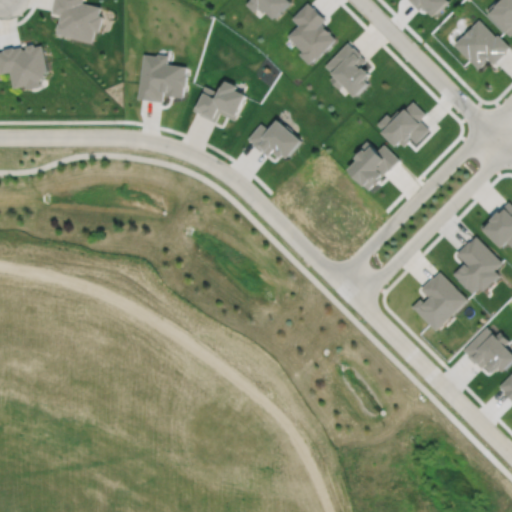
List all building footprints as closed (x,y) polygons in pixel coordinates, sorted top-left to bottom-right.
[(55,0),(53,9),(62,11),(60,19),(59,19),(58,26),(57,30),(94,38),(96,26),(101,27),(104,12),(100,11),(102,3),(88,0),(55,0)] [(251,0),(247,4),(255,12),(259,8),(264,14),(267,11),(277,21),(294,3),(291,0),(251,0)] [(309,0),(307,0),(292,15),(299,22),(288,33),(303,48),(299,51),(309,61),(316,54),(317,55),(336,36),(330,30),(331,29),(323,21),(319,25),(318,24),(327,16),(314,3),(313,4),(309,0)] [(411,0),(419,8),(424,3),(425,4),(423,6),(428,10),(429,9),(434,14),(448,0),(411,0)] [(511,0),(499,0),(489,10),(494,14),(492,16),(511,36),(511,0)] [(480,20),(456,45),(481,69),(490,59),(496,65),(507,53),(506,52),(511,47),(499,35),(497,37),(480,20)] [(0,49),(0,66),(1,70),(10,68),(14,84),(27,81),(28,85),(42,82),(41,77),(49,66),(43,42),(35,43),(35,40),(27,42),(27,45),(23,47),(22,43),(14,45),(13,44),(3,46),(4,48),(0,49)] [(348,40),(325,63),(335,72),(330,76),(340,86),(345,81),(356,92),(370,79),(366,75),(372,69),(365,62),(363,64),(361,63),(367,58),(361,52),(362,51),(355,43),(354,45),(348,40)] [(144,51),(138,96),(163,99),(164,88),(165,89),(165,92),(183,94),(185,83),(186,83),(188,72),(186,72),(187,63),(168,60),(169,52),(158,51),(158,53),(144,51)] [(205,83),(194,107),(201,110),(200,112),(217,119),(221,110),(236,117),(248,91),(237,86),(239,82),(227,76),(220,90),(205,83)] [(388,111),(378,121),(384,128),(398,142),(401,139),(406,143),(412,137),(410,135),(411,133),(418,140),(431,127),(421,117),(427,111),(414,98),(408,105),(407,105),(402,110),(399,107),(392,115),(388,111)] [(278,116),(272,122),(270,120),(266,125),(261,121),(248,136),(254,140),(253,141),(262,149),(262,148),(268,153),(275,145),(276,146),(275,148),(282,154),(284,151),(288,154),(303,136),(278,116)] [(368,138),(360,146),(362,147),(356,154),(358,156),(348,166),(369,186),(374,181),(375,182),(381,176),(380,175),(382,173),(382,174),(389,167),(389,168),(400,157),(385,141),(379,147),(373,141),(372,142),(368,138)] [(481,225),(501,244),(506,239),(511,244),(511,202),(509,199),(499,209),(498,208),(481,225)] [(475,234),(469,240),(468,239),(456,251),(467,262),(467,263),(464,260),(453,272),(458,277),(457,278),(465,286),(466,285),(471,291),(478,284),(482,289),(499,272),(494,268),(502,260),(475,234)] [(439,270),(433,275),(432,275),(420,286),(429,295),(423,300),(419,297),(412,304),(435,328),(466,297),(439,270)] [(486,325),(463,348),(468,353),(467,354),(474,361),(475,360),(481,366),(486,360),(488,362),(486,364),(492,370),(498,365),(502,369),(511,358),(511,352),(504,344),(508,339),(499,330),(495,334),(486,325)] [(511,373),(500,385),(511,397),(511,373)]
